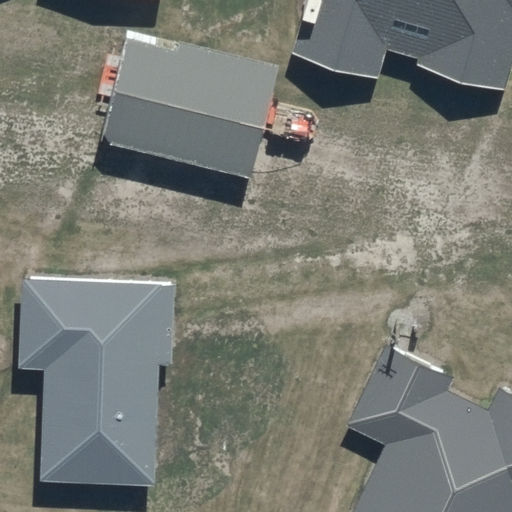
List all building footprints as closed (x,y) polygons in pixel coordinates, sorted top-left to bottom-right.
[(55,0),(48,33),(132,51),(143,0),(55,0)] [(266,0),(263,12),(314,24),(312,32),(370,45),(373,35),(412,44),(418,19),(475,31),(480,8),(490,10),(492,0),(266,0)] [(33,334),(65,335),(64,511),(195,511),(196,405),(254,405),(254,317),(129,317),(129,238),(33,238),(33,334)] [(388,446),(354,511),(511,511),(511,393),(501,387),(488,412),(448,391),(454,380),(387,345),(346,425),(388,446)] [(0,509),(41,458),(0,425),(0,509)]
